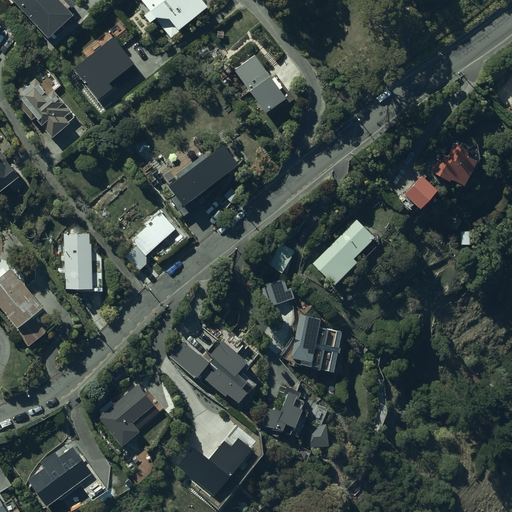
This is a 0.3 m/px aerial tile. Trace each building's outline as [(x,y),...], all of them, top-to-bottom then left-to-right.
[(9,0),(44,38),(69,16),(54,0),(9,0)] [(142,0),(141,1),(156,19),(170,19),(179,32),(208,8),(201,0),(142,0)] [(144,76),(102,27),(79,48),(84,54),(71,64),(108,107),(144,76)] [(266,78),(253,56),(232,71),(246,92),(245,93),(262,114),(262,113),(266,118),(291,99),(281,85),(274,90),(265,78),(266,78)] [(31,78),(12,92),(48,138),(66,124),(61,117),(67,112),(50,89),(43,94),(31,78)] [(434,159),(427,172),(444,182),(446,179),(459,186),(472,162),(462,156),(464,153),(451,145),(444,158),(442,157),(439,162),(434,159)] [(206,157),(204,154),(156,192),(164,203),(170,199),(178,209),(205,188),(210,194),(222,184),(220,183),(227,178),(224,174),(232,168),(217,149),(206,157)] [(0,188),(17,175),(0,153),(0,188)] [(420,176),(402,194),(416,208),(434,189),(420,176)] [(238,196),(230,188),(223,196),(231,204),(238,196)] [(355,219),(310,263),(332,285),(354,263),(350,260),(373,238),(355,219)] [(470,231),(459,231),(459,245),(470,245),(470,231)] [(93,237),(68,238),(71,288),(95,287),(93,237)] [(293,250),(279,242),(266,265),(280,273),(293,250)] [(9,270),(0,276),(0,310),(26,346),(44,332),(31,315),(38,309),(9,270)] [(273,304),(292,298),(285,277),(267,283),(273,304)] [(226,285),(217,296),(224,301),(233,291),(226,285)] [(316,317),(298,313),(288,359),(297,361),(296,363),(329,370),(338,331),(314,326),(316,317)] [(209,363),(183,342),(168,354),(196,380),(199,375),(225,398),(227,395),(240,405),(256,385),(242,373),(240,376),(237,374),(247,362),(222,341),(210,356),(213,359),(209,363)] [(135,384),(97,417),(119,444),(162,408),(146,389),(142,393),(135,384)] [(297,391),(285,385),(282,393),(283,394),(277,410),(261,407),(260,427),(295,436),(306,412),(297,408),(301,401),(294,397),(297,391)] [(324,424),(305,426),(306,447),(325,445),(324,424)] [(194,448),(178,467),(213,496),(252,450),(238,438),(231,447),(224,442),(208,460),(194,448)] [(53,451),(38,462),(42,468),(24,480),(43,506),(46,504),(47,505),(92,472),(78,452),(75,454),(70,447),(57,456),(53,451)] [(0,511),(20,511),(12,499),(3,505),(0,499),(0,511)]
